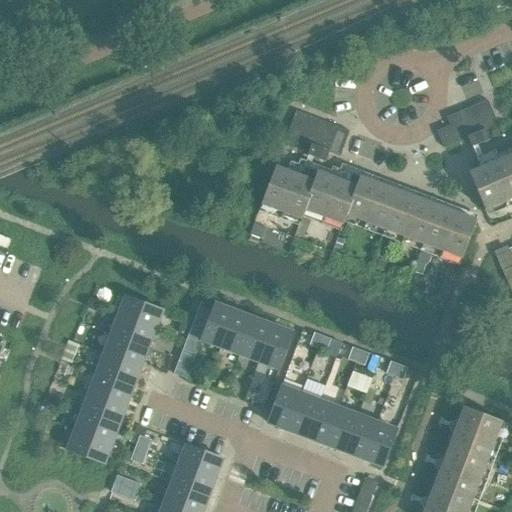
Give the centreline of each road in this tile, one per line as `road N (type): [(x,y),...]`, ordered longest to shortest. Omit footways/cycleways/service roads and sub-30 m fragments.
road 1 (residential): [(431,71),(408,58),(382,62),(361,95),(377,130),(402,138),(427,129)]
road 2 (residential): [(318,511),(332,473),(248,440)]
